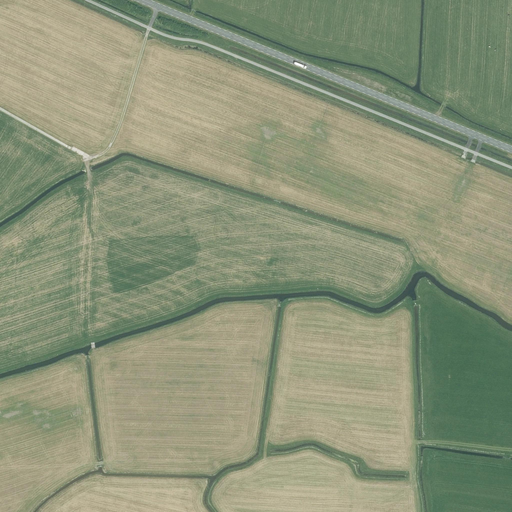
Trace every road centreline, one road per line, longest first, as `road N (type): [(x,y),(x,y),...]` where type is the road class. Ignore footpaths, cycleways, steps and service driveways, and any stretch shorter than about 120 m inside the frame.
road 1 (primary): [(511,149),(141,0)]
road 2 (track): [(157,6),(103,153),(88,158),(0,108)]
